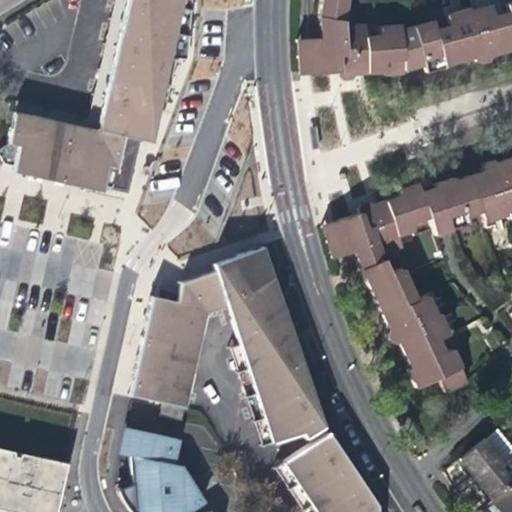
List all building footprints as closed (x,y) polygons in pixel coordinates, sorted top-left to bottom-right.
[(57,175),(98,185),(106,186),(110,167),(112,168),(119,135),(133,138),(135,129),(146,131),(148,122),(151,109),(163,101),(168,76),(172,58),(185,60),(186,41),(188,0),(135,0),(106,124),(104,123),(102,133),(83,129),(80,142),(65,139),(67,130),(59,129),(57,137),(51,135),(8,125),(4,145),(0,146),(0,162),(9,164),(37,171),(48,173),(51,163),(59,165),(57,175)] [(8,125),(51,135),(57,137),(59,129),(67,130),(65,139),(80,142),(83,129),(102,133),(104,123),(106,124),(135,0),(113,0),(101,52),(95,80),(85,120),(73,117),(60,114),(57,114),(40,110),(24,106),(13,104),(8,125)] [(312,0),(312,4),(310,15),(312,41),(309,41),(312,76),(322,75),(332,74),(332,78),(335,82),(345,81),(346,78),(375,75),(376,78),(397,77),(397,73),(410,70),(415,68),(418,75),(440,69),(440,67),(468,60),(467,62),(472,65),(481,63),(484,56),(511,49),(511,50),(511,1),(500,4),(501,11),(488,14),(485,6),(462,12),(462,9),(441,15),(443,27),(430,31),(427,22),(394,30),(393,24),(372,26),(373,35),(358,36),(357,24),(334,25),(334,18),(336,0),(312,0)] [(289,42),(290,58),(290,76),(312,76),(309,41),(296,42),(289,42)] [(318,126),(309,127),(313,151),(321,150),(318,126)] [(144,140),(146,131),(135,129),(133,138),(144,140)] [(110,167),(106,186),(121,190),(128,157),(130,151),(133,138),(119,135),(112,168),(110,167)] [(408,236),(422,231),(427,230),(428,232),(436,233),(462,224),(459,215),(473,211),(477,222),(497,215),(496,212),(511,206),(511,154),(491,162),(487,161),(481,162),(475,169),(477,172),(448,182),(447,179),(430,185),(431,188),(426,190),(415,194),(412,185),(394,191),(395,194),(364,206),(360,204),(354,206),(352,210),(354,214),(336,220),(334,221),(345,253),(350,252),(352,260),(355,270),(383,330),(380,334),(384,342),(390,343),(393,341),(396,347),(401,355),(399,356),(405,368),(402,370),(411,388),(434,378),(441,393),(462,383),(447,351),(439,354),(433,341),(443,336),(436,320),(434,317),(432,318),(422,296),(410,302),(396,268),(383,273),(378,261),(375,253),(396,246),(392,236),(406,231),(408,236)] [(97,192),(98,185),(57,175),(59,165),(51,163),(48,173),(37,171),(34,177),(44,179),(72,186),(97,192)] [(34,177),(37,171),(9,164),(7,171),(17,173),(34,177)] [(326,260),(343,254),(345,253),(334,221),(315,228),(326,260)] [(154,288),(152,297),(142,337),(146,338),(152,339),(151,347),(143,345),(141,345),(136,363),(128,397),(148,401),(179,407),(182,395),(183,392),(170,389),(174,371),(187,374),(189,365),(190,361),(188,356),(183,355),(185,347),(190,348),(194,344),(196,337),(196,334),(183,331),(188,312),(201,315),(201,314),(222,308),(230,310),(273,296),(270,287),(265,270),(260,250),(259,247),(233,255),(235,262),(209,271),(200,274),(176,283),(173,292),(166,291),(154,288)] [(207,263),(209,271),(235,262),(233,255),(219,259),(207,263)] [(260,445),(281,438),(248,339),(283,327),(273,296),(230,310),(222,308),(234,343),(226,346),(260,445)] [(141,345),(143,345),(151,347),(152,339),(146,338),(142,337),(152,297),(145,297),(143,306),(135,339),(127,378),(123,396),(128,397),(136,363),(141,345)] [(200,320),(201,315),(188,312),(183,331),(196,334),(200,320)] [(248,339),(281,438),(297,432),(300,436),(315,424),(313,416),(311,411),(299,415),(292,395),(305,392),(300,378),(295,362),(283,367),(276,348),(289,344),(285,333),(283,327),(248,339)] [(190,361),(194,344),(190,348),(185,347),(183,355),(188,356),(190,361)] [(292,354),(289,344),(276,348),(283,367),(295,362),(292,354)] [(183,392),(187,374),(174,371),(170,389),(183,392)] [(311,411),(305,392),(292,395),(299,415),(311,411)] [(159,405),(156,417),(175,421),(178,410),(159,405)] [(181,511),(183,511),(199,500),(176,466),(167,464),(168,458),(163,457),(165,446),(170,447),(172,438),(121,428),(116,455),(123,456),(126,486),(113,493),(116,500),(124,511),(181,511)] [(489,429),(480,436),(501,461),(510,454),(489,429)] [(360,511),(355,504),(349,495),(359,488),(351,476),(341,462),(331,468),(320,451),(329,444),(323,436),(321,432),(284,456),(321,511),(360,511)] [(511,457),(510,454),(501,461),(480,436),(454,457),(472,479),(496,509),(511,496),(511,457)] [(335,453),(329,444),(320,451),(331,468),(341,462),(335,453)] [(17,459),(7,457),(8,453),(0,451),(0,511),(52,511),(63,464),(29,456),(27,467),(21,466),(20,463),(19,461),(17,459)] [(300,511),(321,511),(284,456),(270,466),(300,511)] [(363,494),(359,488),(349,495),(355,504),(365,497),(363,494)] [(511,511),(511,496),(496,509),(498,511),(511,511)]
